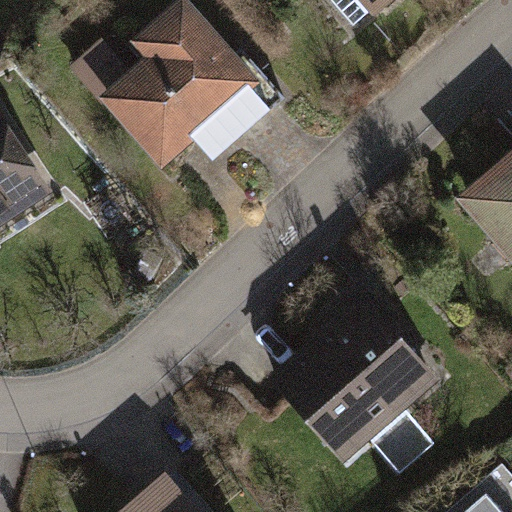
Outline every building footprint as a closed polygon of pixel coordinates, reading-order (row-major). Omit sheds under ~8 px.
[(112,34),(77,64),(111,104),(117,99),(176,167),(206,141),(222,160),(283,107),(266,87),(274,80),(204,0),(192,0),(148,38),(161,54),(143,70),(112,34)] [(373,0),(386,14),(402,0),(373,0)] [(0,97),(0,230),(62,189),(0,97)] [(511,157),(469,194),(511,245),(511,157)] [(349,459),(446,381),(376,295),(279,374),(349,459)] [(206,511),(173,474),(128,511),(206,511)]
